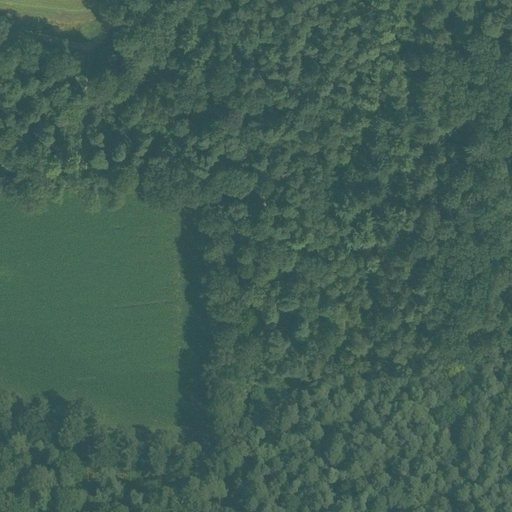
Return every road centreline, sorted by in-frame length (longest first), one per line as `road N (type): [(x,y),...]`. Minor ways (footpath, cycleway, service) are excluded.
road 1 (track): [(238,112),(324,438),(320,511)]
road 2 (unclassified): [(0,39),(21,32),(87,47),(107,29),(116,0)]
road 3 (track): [(87,47),(81,180)]
